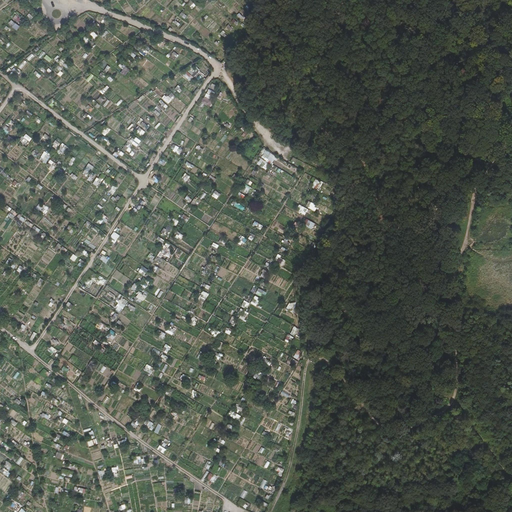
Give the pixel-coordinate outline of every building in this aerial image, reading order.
[(13,18),(18,23),(21,19),(16,14),(13,18)] [(187,72),(194,76),(197,72),(191,67),(187,72)] [(188,72),(184,76),(189,81),(193,77),(188,72)] [(127,86),(129,81),(123,77),(120,83),(127,86)] [(210,99),(214,91),(208,89),(205,97),(210,99)] [(163,100),(168,105),(176,97),(171,92),(163,100)] [(131,94),(126,100),(130,102),(134,97),(131,94)] [(160,100),(158,103),(166,109),(168,106),(160,100)] [(142,136),(145,132),(140,128),(136,132),(142,136)] [(52,146),(56,149),(60,144),(56,141),(52,146)] [(62,155),(68,147),(63,143),(57,151),(62,155)] [(263,168),(267,162),(271,165),(276,157),(266,151),(261,158),(257,164),(263,168)] [(44,154),(40,159),(45,163),(49,158),(44,154)] [(50,160),(47,165),(52,168),(55,163),(50,160)] [(241,175),(237,172),(235,175),(234,174),(232,177),(237,180),(241,175)] [(66,182),(71,186),(75,181),(70,177),(66,182)] [(312,185),(317,188),(320,182),(316,179),(312,185)] [(107,189),(113,194),(117,188),(111,183),(107,189)] [(217,199),(220,194),(216,191),(212,195),(217,199)] [(45,214),(49,209),(44,204),(40,209),(45,214)] [(97,222),(104,225),(108,217),(101,214),(97,222)] [(183,214),(181,218),(187,222),(190,218),(183,214)] [(237,243),(242,246),(246,238),(242,236),(237,243)] [(97,259),(107,263),(109,258),(99,254),(97,259)] [(9,257),(6,263),(14,268),(16,265),(11,262),(13,260),(9,257)] [(160,269),(155,265),(152,270),(157,274),(160,269)] [(96,274),(93,279),(104,285),(107,280),(96,274)] [(140,285),(147,287),(149,280),(143,278),(140,285)] [(258,288),(256,293),(264,297),(267,291),(258,288)] [(203,290),(200,296),(206,299),(209,293),(203,290)] [(146,291),(143,294),(139,292),(134,299),(140,303),(149,293),(146,291)] [(251,303),(256,306),(260,298),(255,295),(251,303)] [(122,297),(114,309),(120,313),(128,301),(122,297)] [(126,306),(134,311),(136,308),(128,303),(126,306)] [(107,336),(113,339),(117,333),(111,330),(107,336)] [(163,339),(166,334),(160,330),(156,335),(163,339)] [(165,344),(162,350),(168,353),(171,346),(165,344)] [(253,378),(259,381),(263,374),(257,370),(253,378)] [(140,419),(139,418),(136,422),(133,421),(131,425),(136,428),(141,420),(140,419)] [(109,448),(118,447),(117,444),(112,445),(111,440),(108,441),(109,448)] [(157,449),(164,454),(167,449),(160,445),(157,449)] [(62,460),(64,454),(57,452),(55,457),(62,460)] [(210,473),(207,478),(213,481),(216,475),(210,473)] [(15,496),(18,499),(24,494),(21,490),(15,496)] [(248,492),(243,490),(240,496),(244,499),(248,492)] [(14,507),(17,501),(11,499),(8,505),(14,507)]
